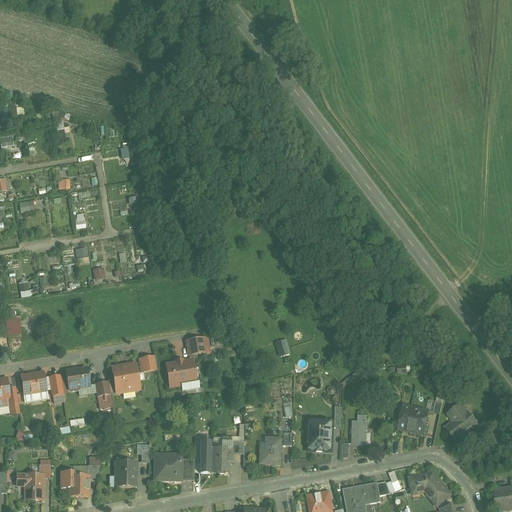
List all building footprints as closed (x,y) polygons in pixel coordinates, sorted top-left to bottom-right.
[(3,108),(4,119),(26,117),(26,107),(3,108)] [(61,141),(68,140),(65,129),(59,130),(61,141)] [(3,139),(5,149),(17,147),(15,137),(3,139)] [(124,160),(134,157),(131,147),(121,150),(124,160)] [(0,189),(1,194),(10,192),(7,180),(0,181),(0,189)] [(36,201),(21,204),(23,214),(38,211),(36,201)] [(78,216),(79,229),(87,228),(86,215),(78,216)] [(104,264),(104,247),(92,247),(91,264),(104,264)] [(106,258),(116,257),(115,247),(105,248),(106,258)] [(77,250),(78,259),(90,257),(89,248),(77,250)] [(59,255),(49,255),(49,263),(59,262),(59,255)] [(97,280),(107,279),(107,269),(96,270),(97,280)] [(23,298),(41,295),(39,280),(20,283),(23,298)] [(7,320),(19,319),(19,311),(7,312),(7,320)] [(27,337),(22,318),(8,322),(13,340),(27,337)] [(289,340),(277,343),(281,357),(293,354),(289,340)] [(203,341),(187,343),(190,357),(206,354),(203,341)] [(155,359),(140,361),(142,374),(157,372),(155,359)] [(193,363),(167,367),(170,389),(181,387),(182,393),(200,390),(198,382),(196,382),(193,363)] [(135,366),(112,370),(117,395),(123,394),(125,392),(132,391),(134,393),(139,392),(135,366)] [(353,369),(338,379),(341,384),(356,374),(353,369)] [(87,370),(66,374),(69,391),(71,392),(79,391),(80,389),(90,387),(87,370)] [(43,375),(21,378),(24,396),(46,392),(43,375)] [(61,378),(49,380),(52,397),(64,395),(61,378)] [(7,381),(0,381),(0,401),(9,400),(10,399),(8,391),(7,381)] [(108,384),(96,386),(99,404),(112,402),(108,384)] [(19,405),(16,389),(8,391),(10,399),(9,400),(10,407),(19,405)] [(445,393),(439,392),(437,403),(443,405),(445,393)] [(443,405),(437,403),(434,414),(440,416),(440,415),(443,405)] [(285,405),(288,417),(296,416),(293,404),(285,405)] [(468,413),(462,405),(452,413),(458,421),(447,430),(456,443),(479,425),(469,413),(468,413)] [(429,413),(404,408),(399,430),(424,436),(429,413)] [(359,424),(354,423),(353,445),(365,445),(366,417),(359,417),(359,424)] [(333,423),(309,422),(309,423),(311,423),(311,434),(309,434),(308,453),(332,454),(333,423)] [(493,431),(485,422),(476,432),(484,440),(493,431)] [(293,435),(285,434),(284,447),(292,448),(293,435)] [(232,439),(222,439),(222,451),(210,451),(210,442),(199,442),(199,476),(228,476),(228,464),(232,464),(232,456),(232,443),(232,439)] [(281,440),(266,439),(265,454),(260,454),(260,465),(280,466),(281,440)] [(244,443),(232,443),(232,456),(244,456),(244,443)] [(345,459),(353,458),(352,444),(344,445),(345,459)] [(150,451),(142,451),(142,464),(150,464),(150,451)] [(182,457),(156,457),(155,482),(181,482),(182,461),(182,457)] [(195,461),(182,461),(181,482),(194,482),(195,461)] [(136,464),(117,463),(116,488),(136,489),(136,464)] [(51,467),(40,467),(40,477),(44,477),(44,480),(50,480),(51,467)] [(100,467),(88,467),(88,476),(89,477),(89,480),(98,480),(100,467)] [(88,476),(71,476),(71,474),(62,474),(62,489),(70,489),(70,490),(72,490),(72,496),(70,496),(70,498),(89,498),(89,480),(89,477),(88,476)] [(440,486),(435,479),(436,478),(433,475),(410,480),(412,491),(422,489),(437,508),(451,497),(441,485),(440,486)] [(40,477),(18,477),(18,488),(26,488),(26,502),(43,502),(44,480),(44,477),(40,477)] [(392,483),(387,485),(391,495),(396,493),(392,483)] [(386,484),(377,485),(380,497),(391,495),(386,484)] [(377,485),(344,491),(347,511),(365,511),(365,506),(381,503),(380,497),(377,485)] [(511,489),(494,493),(497,511),(500,511),(511,510),(511,489)] [(331,511),(328,494),(308,498),(310,511),(331,511)]
